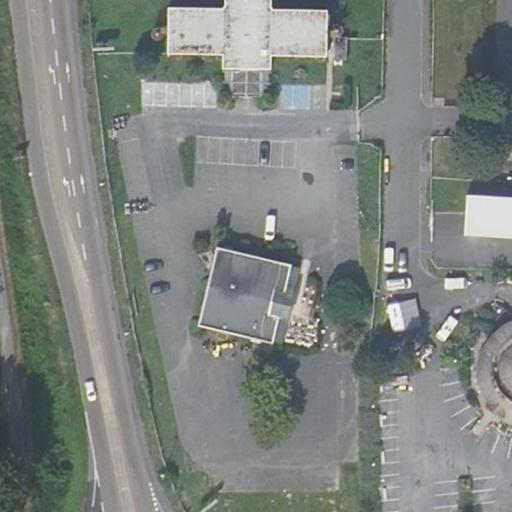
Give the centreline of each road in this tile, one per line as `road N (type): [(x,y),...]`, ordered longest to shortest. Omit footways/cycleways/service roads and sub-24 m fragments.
road 1 (secondary): [(149,511),(77,173),(53,0)]
road 2 (secondary): [(18,0),(38,174),(109,488)]
